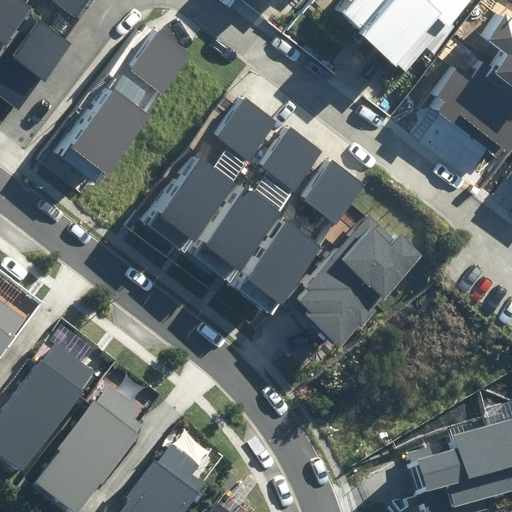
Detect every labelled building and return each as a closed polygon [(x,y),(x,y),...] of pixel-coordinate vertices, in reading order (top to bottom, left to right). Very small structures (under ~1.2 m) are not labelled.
[(0,0),(0,35),(25,2),(22,0),(0,0)] [(80,0),(56,0),(71,12),(80,0)] [(352,0),(341,13),(405,70),(426,47),(435,55),(457,30),(451,25),(473,0),(352,0)] [(66,42),(29,12),(0,48),(0,97),(12,108),(66,42)] [(502,161),(511,147),(511,17),(509,15),(490,41),(508,55),(496,71),(485,63),(474,77),(459,66),(437,96),(446,103),(438,114),(502,161)] [(130,70),(162,94),(191,55),(159,31),(130,70)] [(73,149),(109,174),(150,116),(114,90),(73,149)] [(280,120),(245,92),(214,131),(250,159),(280,120)] [(324,154),(289,126),(258,164),(294,192),(324,154)] [(238,177),(202,148),(144,218),(180,247),(238,177)] [(366,186),(331,158),(300,197),(336,225),(366,186)] [(282,211),(246,182),(188,252),(224,281),(282,211)] [(324,243),(288,214),(230,284),(266,313),(324,243)] [(307,318),(342,348),(360,326),(363,328),(425,256),(399,234),(396,238),(369,216),(297,300),(311,312),(307,318)] [(0,299),(0,354),(26,320),(0,299)] [(57,340),(0,413),(0,455),(22,472),(99,373),(57,340)] [(112,383),(34,482),(73,511),(78,511),(146,425),(134,417),(142,406),(112,383)] [(511,420),(409,450),(426,511),(474,511),(487,508),(484,499),(511,490),(511,420)] [(121,511),(183,511),(204,484),(191,474),(198,464),(172,446),(160,462),(154,458),(127,495),(131,499),(121,511)]
